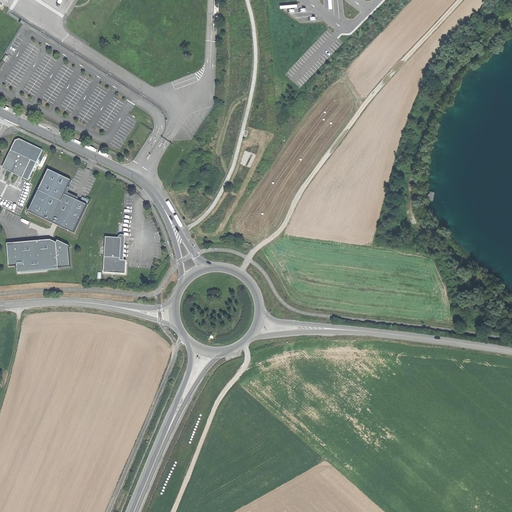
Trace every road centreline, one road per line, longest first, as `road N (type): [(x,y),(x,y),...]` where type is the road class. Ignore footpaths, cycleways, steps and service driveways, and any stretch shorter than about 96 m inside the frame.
road 1 (track): [(511,19),(462,65),(434,108),(410,200),(424,229),(511,304)]
road 2 (track): [(462,0),(364,105),(284,227),(248,259)]
road 3 (track): [(242,344),(247,358),(213,407),(172,511)]
road 4 (tertiary): [(163,207),(132,174),(6,114)]
road 5 (trunk): [(135,511),(174,421),(222,352)]
road 6 (track): [(109,511),(178,345)]
road 7 (trunk): [(190,343),(188,369),(130,511)]
road 8 (secondary): [(372,332),(511,350)]
road 9 (secondary): [(250,336),(372,332)]
